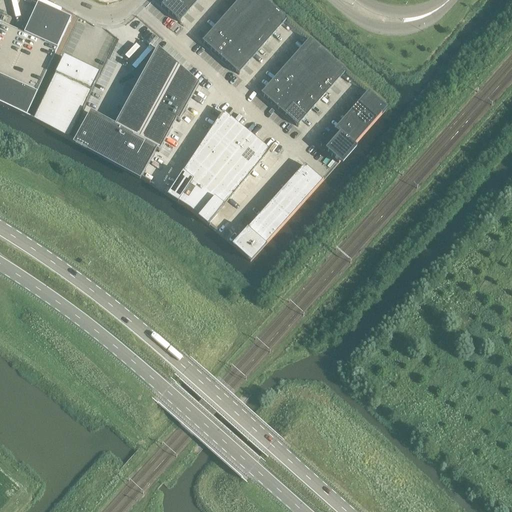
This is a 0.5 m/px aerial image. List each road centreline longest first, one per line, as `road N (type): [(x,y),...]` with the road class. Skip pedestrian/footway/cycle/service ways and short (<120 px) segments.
road 1 (track): [(92,511),(511,42)]
road 2 (track): [(135,511),(511,92)]
road 3 (primary): [(346,511),(89,288),(0,229)]
road 4 (primary): [(0,264),(105,339),(303,511)]
road 5 (track): [(148,441),(0,334)]
